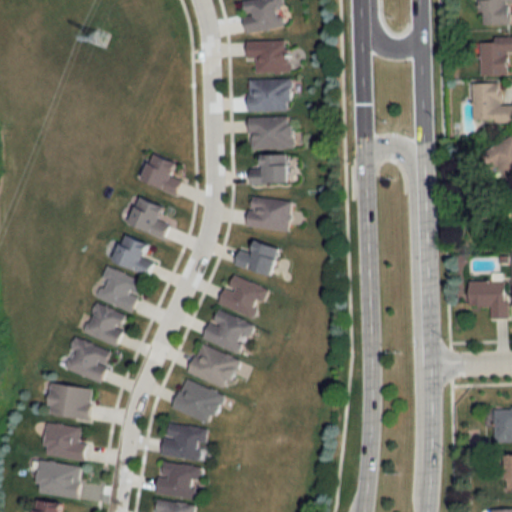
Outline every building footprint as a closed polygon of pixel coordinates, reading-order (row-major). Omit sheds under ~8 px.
[(249,33),(288,26),(282,0),(249,0),(243,1),(249,33)] [(511,0),(479,0),(479,24),(511,23),(511,0)] [(505,75),(505,52),(511,51),(511,36),(479,37),(479,75),(505,75)] [(249,58),(258,58),(259,73),(292,72),(291,40),(249,41),(249,58)] [(251,111),(293,111),(293,78),(251,78),(251,111)] [(511,122),(511,105),(497,105),(497,82),(471,82),(471,122),(511,122)] [(252,148),(296,148),(295,116),(252,116),(252,148)] [(180,193),(184,181),(177,178),(183,163),(156,153),(145,180),(180,193)] [(265,164),(254,164),(254,184),(292,184),(292,154),(264,154),(265,164)] [(172,223),(166,220),(171,208),(142,196),(131,225),(167,239),(172,223)] [(250,226),(291,231),(294,201),(254,196),(250,226)] [(117,262),(152,275),(157,261),(148,258),(153,244),(127,235),(117,262)] [(284,248),(258,241),(255,252),(242,249),(238,264),(276,275),(284,248)] [(146,282),(111,267),(98,296),(134,311),(146,282)] [(222,304),(257,318),(269,288),(233,273),(222,304)] [(488,306),(489,317),(507,317),(507,281),(466,281),(466,306),(488,306)] [(85,331),(119,346),(131,316),(97,302),(85,331)] [(206,339),(244,353),(255,323),(217,309),(206,339)] [(115,353),(77,335),(71,349),(76,351),(68,367),(102,382),(115,353)] [(191,372),(231,388),(242,358),(202,343),(191,372)] [(216,423),(227,393),(187,378),(175,408),(216,423)] [(91,419),(95,388),(54,383),(49,414),(91,419)] [(511,406),(492,406),(492,441),(511,441),(511,406)] [(81,442),(83,427),(50,422),(46,454),(87,460),(89,443),(81,442)] [(164,454),(209,461),(211,449),(207,448),(210,428),(168,422),(164,454)] [(511,491),(511,454),(502,455),(502,488),(511,488),(511,492),(511,491)] [(85,466),(43,460),(39,492),(81,498),(85,466)] [(197,479),(202,479),(204,466),(163,460),(159,493),(195,498),(197,479)] [(194,511),(196,504),(157,499),(155,511),(194,511)] [(64,511),(66,504),(40,500),(37,511),(64,511)]
